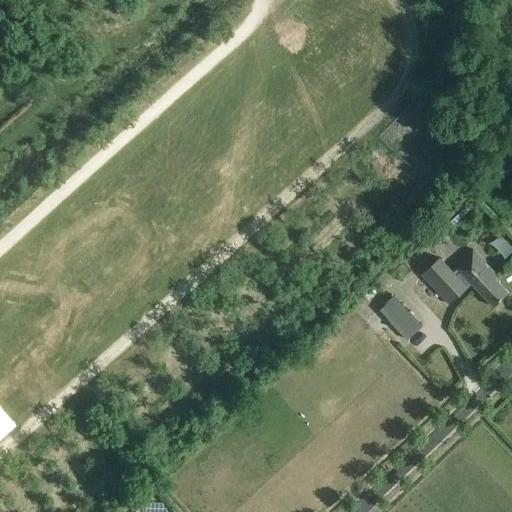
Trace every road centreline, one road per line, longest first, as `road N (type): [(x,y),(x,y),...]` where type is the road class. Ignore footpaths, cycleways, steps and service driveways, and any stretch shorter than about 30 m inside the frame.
road 1 (track): [(400,0),(413,29),(414,62),(389,106),(0,454)]
road 2 (track): [(0,248),(270,0)]
road 3 (residential): [(355,511),(511,364)]
